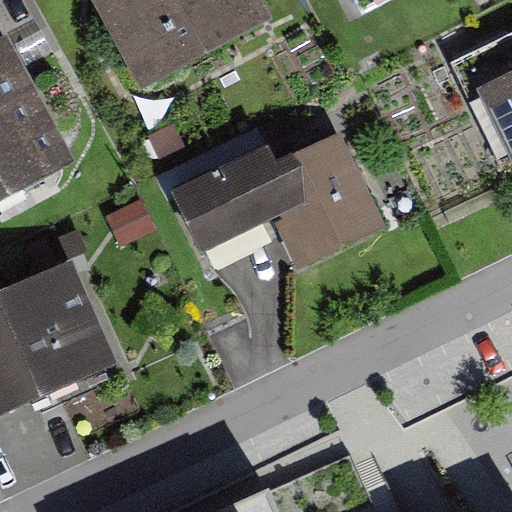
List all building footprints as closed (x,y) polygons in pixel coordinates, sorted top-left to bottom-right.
[(261,0),(111,0),(154,84),(273,24),(261,0)] [(355,0),(361,10),(381,0),(355,0)] [(7,66),(0,68),(0,201),(61,170),(7,66)] [(511,90),(490,101),(511,148),(511,90)] [(266,165),(182,205),(207,257),(282,221),(304,267),(377,233),(339,154),(275,184),(266,165)] [(80,270),(0,305),(0,405),(4,415),(122,362),(80,270)] [(257,511),(251,495),(210,511),(257,511)]
